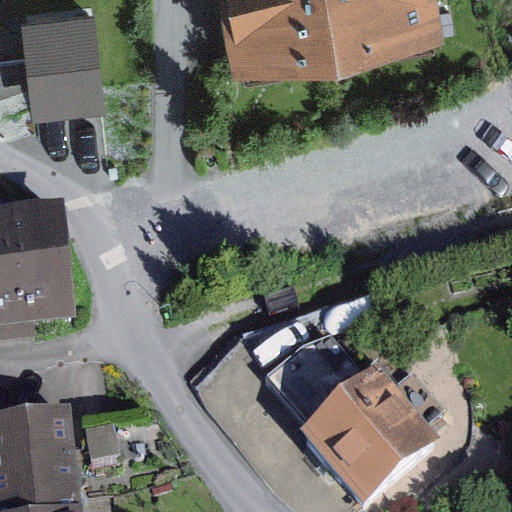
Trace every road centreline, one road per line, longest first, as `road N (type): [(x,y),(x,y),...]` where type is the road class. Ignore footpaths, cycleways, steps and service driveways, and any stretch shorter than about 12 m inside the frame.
road 1 (residential): [(171,204),(472,141)]
road 2 (residential): [(256,511),(117,330)]
road 3 (residential): [(171,204),(175,0)]
road 4 (residential): [(117,330),(0,372)]
road 5 (residential): [(106,223),(0,159)]
